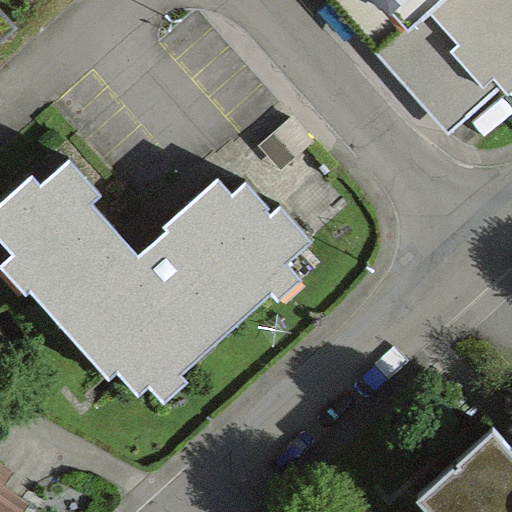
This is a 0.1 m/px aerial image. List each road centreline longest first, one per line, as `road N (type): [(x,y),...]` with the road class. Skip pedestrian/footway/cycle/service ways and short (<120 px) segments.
road 1 (residential): [(184,511),(476,243)]
road 2 (residential): [(261,0),(476,243)]
